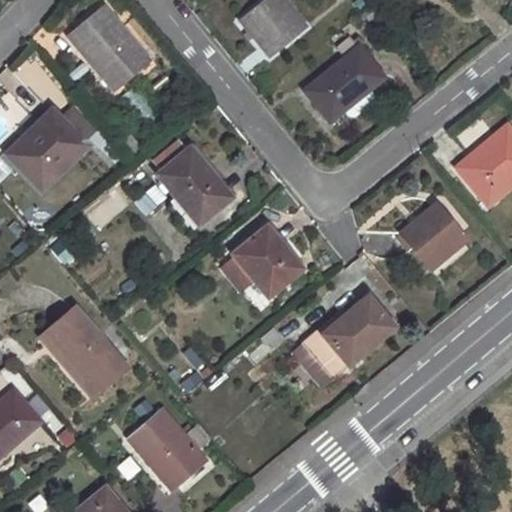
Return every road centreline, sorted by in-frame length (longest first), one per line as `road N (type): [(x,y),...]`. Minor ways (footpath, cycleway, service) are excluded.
road 1 (residential): [(157,0),(305,184),(345,185),(511,48)]
road 2 (secondary): [(269,511),(511,314)]
